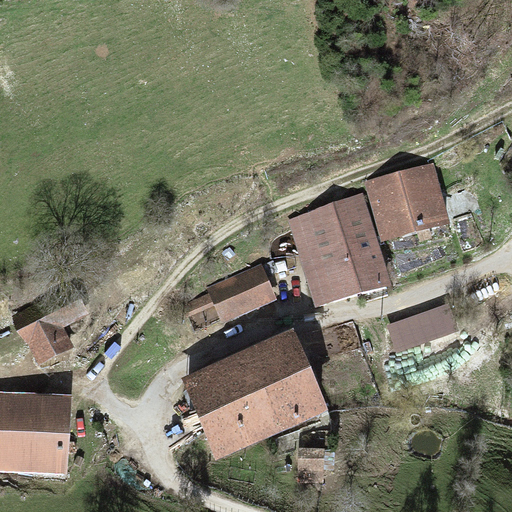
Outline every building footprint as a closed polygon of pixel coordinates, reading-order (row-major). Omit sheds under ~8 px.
[(454,166),(382,189),(398,242),(471,219),(454,166)] [(405,278),(373,195),(300,223),(332,306),(405,278)] [(303,257),(305,255),(306,253),(307,251),(307,249),(306,246),(304,244),(302,243),(300,242),(297,243),(295,244),(293,245),(292,248),(292,250),(292,253),(293,255),(296,257),(298,258),(300,258),(303,257)] [(284,299),(268,267),(210,296),(226,329),(284,299)] [(43,301),(14,317),(42,370),(72,354),(43,301)] [(453,307),(390,332),(401,359),(464,334),(453,307)] [(312,332),(187,386),(221,464),(346,410),(312,332)] [(84,398),(0,393),(0,472),(79,477),(84,398)]
